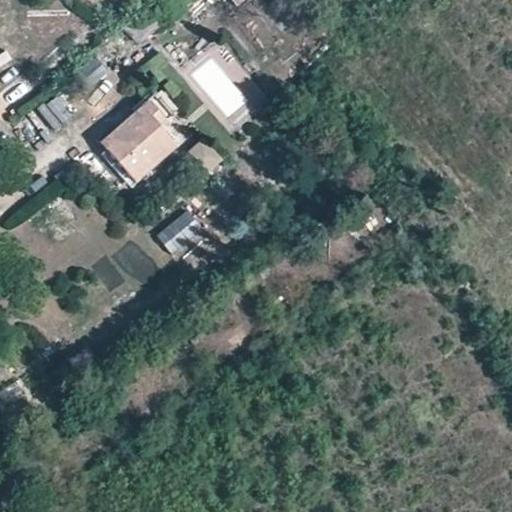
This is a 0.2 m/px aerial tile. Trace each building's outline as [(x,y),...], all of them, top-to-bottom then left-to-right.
[(160,22),(148,9),(123,29),(135,42),(160,22)] [(0,69),(12,62),(5,52),(0,55),(0,69)] [(166,122),(149,102),(100,143),(136,184),(174,149),(158,129),(166,122)] [(202,139),(187,153),(212,179),(227,165),(202,139)] [(187,211),(156,236),(173,256),(203,232),(187,211)]
